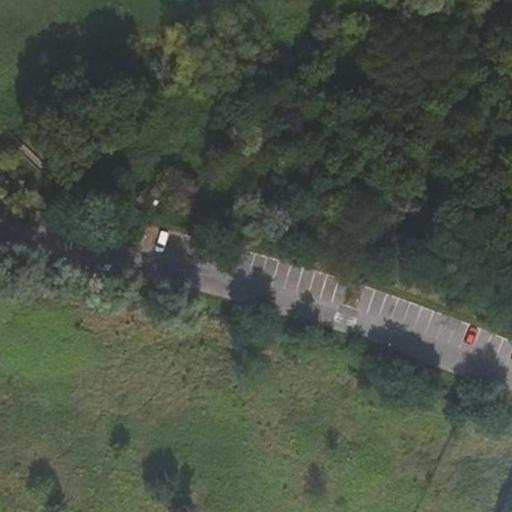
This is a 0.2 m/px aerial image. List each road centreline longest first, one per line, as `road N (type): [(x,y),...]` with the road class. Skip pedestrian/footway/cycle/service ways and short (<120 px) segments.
road 1 (unclassified): [(511,386),(345,322),(111,252),(0,238)]
road 2 (track): [(111,252),(110,187),(0,130)]
